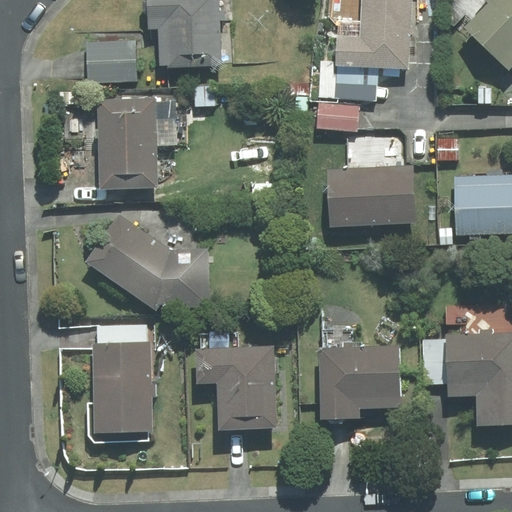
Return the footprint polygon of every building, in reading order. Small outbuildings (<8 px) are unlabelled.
[(218,29),(224,29),(224,11),(218,12),(217,0),(141,0),(142,35),(152,35),(153,72),(219,71),(218,29)] [(408,0),(357,0),(356,43),(331,42),(329,71),(405,74),(408,0)] [(511,0),(489,0),(456,33),(500,78),(511,66),(511,0)] [(137,44),(84,45),(84,85),(138,84),(137,44)] [(214,108),(213,86),(190,86),(191,109),(214,108)] [(157,151),(177,151),(176,104),(91,106),(92,196),(157,195),(157,151)] [(358,110),(313,107),(311,133),(356,136),(358,110)] [(412,170),(324,171),(325,229),(412,228),(412,170)] [(511,238),(511,180),(452,180),(451,238),(511,238)] [(208,251),(167,249),(116,218),(82,265),(149,311),(204,314),(208,251)] [(94,324),(94,343),(89,343),(88,439),(150,439),(151,343),(147,343),(147,324),(94,324)] [(511,343),(420,341),(419,385),(441,385),(440,400),(471,401),(470,431),(511,432),(511,343)] [(196,348),(196,392),(211,392),(211,434),(270,434),(270,348),(196,348)] [(314,424),(354,425),(355,408),(396,409),(397,349),(315,348),(314,424)]
